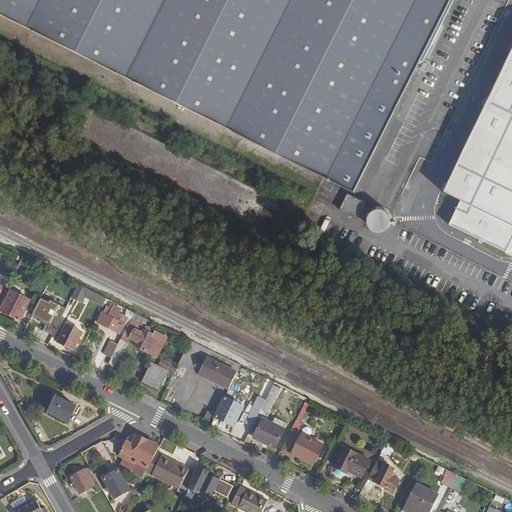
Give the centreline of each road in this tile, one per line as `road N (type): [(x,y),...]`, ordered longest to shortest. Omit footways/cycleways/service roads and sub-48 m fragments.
road 1 (residential): [(129,405),(327,504)]
road 2 (residential): [(0,340),(129,405)]
